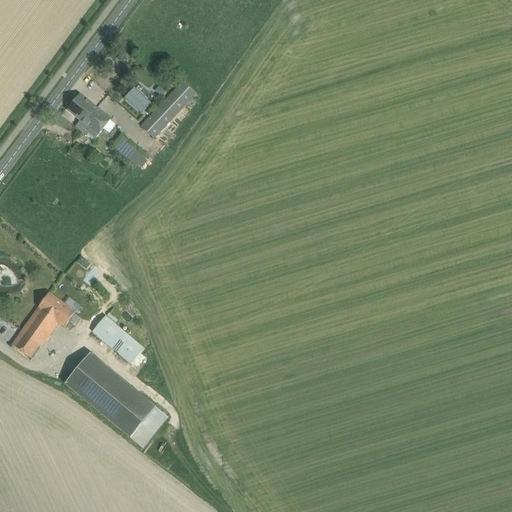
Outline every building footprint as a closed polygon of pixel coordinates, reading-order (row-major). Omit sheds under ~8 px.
[(118,59),(123,63),(127,56),(122,53),(118,59)] [(143,127),(157,140),(198,95),(184,83),(143,127)] [(160,96),(164,92),(159,87),(155,91),(160,96)] [(135,89),(125,99),(141,114),(151,103),(135,89)] [(76,127),(83,133),(88,127),(85,124),(97,108),(80,95),(67,110),(80,121),(76,127)] [(88,127),(83,133),(94,141),(111,120),(97,108),(85,124),(88,127)] [(116,147),(145,171),(154,159),(125,136),(116,147)] [(80,318),(75,314),(76,313),(50,293),(39,308),(39,309),(13,346),(30,358),(39,345),(42,347),(59,323),(65,328),(69,322),(74,326),(80,318)] [(106,316),(93,331),(96,334),(132,365),(145,349),(106,316)] [(91,354),(67,383),(82,396),(107,366),(91,354)]
